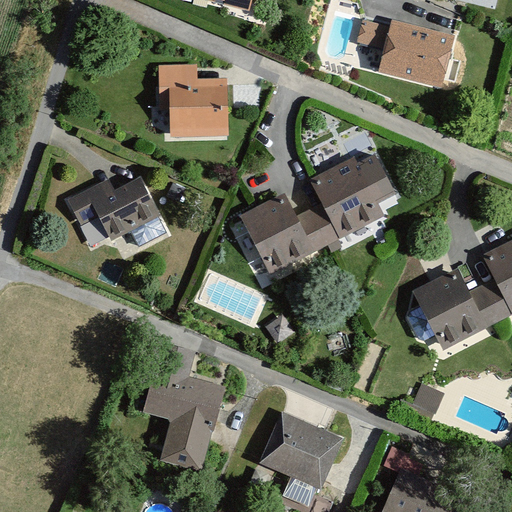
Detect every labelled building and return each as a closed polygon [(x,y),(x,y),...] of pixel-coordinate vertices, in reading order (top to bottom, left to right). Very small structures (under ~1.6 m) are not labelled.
[(214,0),(247,8),(248,0),(214,0)] [(451,36),(392,22),(380,72),(438,86),(451,36)] [(375,31),(361,28),(356,48),(370,51),(375,31)] [(193,71),(156,72),(156,95),(166,95),(167,140),(220,139),(219,87),(193,87),(193,71)] [(281,196),(240,217),(270,275),(382,218),(376,206),(393,197),(374,158),(357,166),(353,159),(308,181),(320,206),(292,219),(281,196)] [(104,186),(64,206),(77,230),(92,222),(104,245),(152,220),(135,187),(111,199),(104,186)] [(455,272),(413,293),(440,349),(511,314),(511,243),(480,259),(492,283),(466,295),(455,272)] [(304,308),(285,320),(296,338),(315,326),(304,308)] [(194,355),(163,347),(145,413),(171,420),(160,463),(199,473),(221,387),(187,379),(194,355)] [(420,406),(437,410),(442,390),(424,386),(420,406)] [(339,439),(282,414),(260,464),(317,489),(339,439)] [(454,511),(394,486),(383,511),(454,511)]
